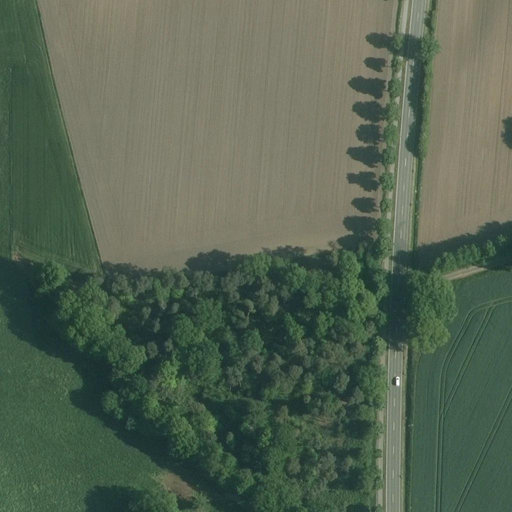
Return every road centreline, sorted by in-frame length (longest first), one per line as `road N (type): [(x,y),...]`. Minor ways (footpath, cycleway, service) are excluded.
road 1 (secondary): [(392,511),(401,213),(419,0)]
road 2 (track): [(254,511),(128,416)]
